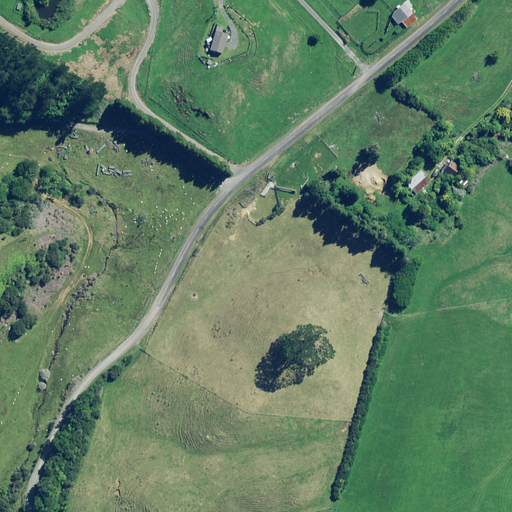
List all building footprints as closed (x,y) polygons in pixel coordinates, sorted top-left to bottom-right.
[(406,27),(416,19),(410,12),(413,10),(410,7),(407,9),(405,6),(409,4),(406,1),(403,3),(402,3),(397,7),(392,11),(406,27)] [(219,53),(225,34),(213,30),(207,49),(219,53)] [(459,168),(449,160),(440,171),(450,179),(459,168)] [(415,194),(430,181),(419,169),(404,182),(415,194)] [(469,185),(462,178),(458,182),(465,190),(469,185)]
